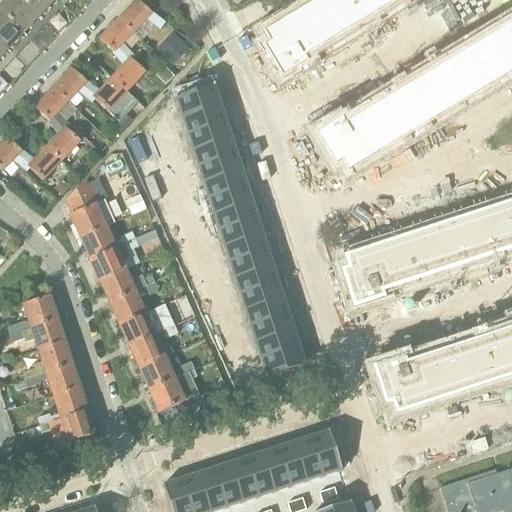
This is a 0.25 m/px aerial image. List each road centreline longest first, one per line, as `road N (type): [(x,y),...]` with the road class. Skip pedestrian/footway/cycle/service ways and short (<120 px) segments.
road 1 (residential): [(354,392),(272,143),(202,0)]
road 2 (residential): [(126,468),(61,279),(37,240),(0,209)]
road 3 (residential): [(126,468),(354,392)]
road 4 (residential): [(0,116),(112,0)]
road 5 (residential): [(511,419),(376,457)]
road 6 (residential): [(3,511),(126,468)]
